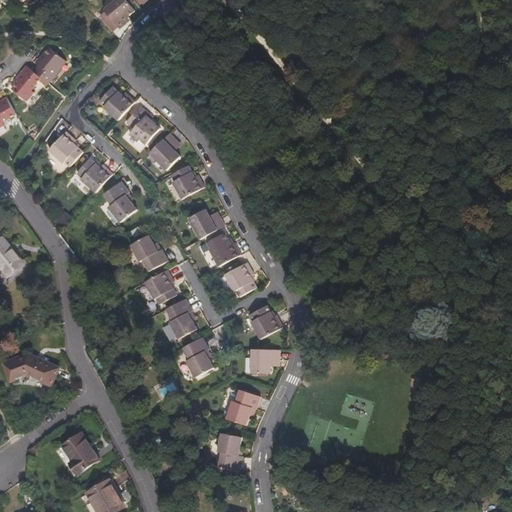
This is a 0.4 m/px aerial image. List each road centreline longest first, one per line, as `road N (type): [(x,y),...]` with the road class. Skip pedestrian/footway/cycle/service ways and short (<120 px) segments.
road 1 (residential): [(280,282),(192,130),(119,63)]
road 2 (residential): [(259,511),(268,427),(300,356),(297,321),(280,282)]
road 3 (residential): [(8,183),(62,258),(80,369),(93,393)]
road 4 (residential): [(119,63),(65,114),(115,161)]
road 5 (residential): [(280,282),(214,320),(181,264)]
road 6 (residential): [(93,393),(152,511)]
